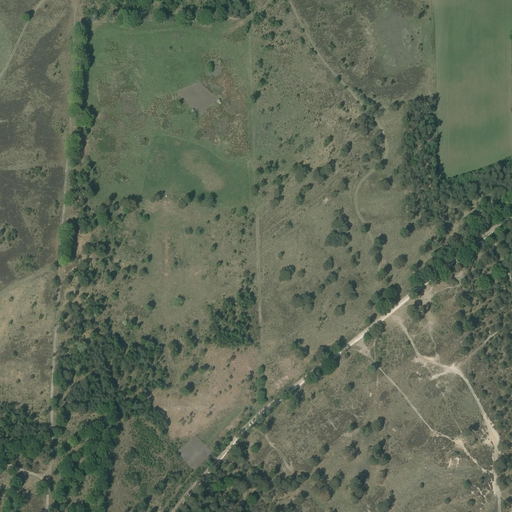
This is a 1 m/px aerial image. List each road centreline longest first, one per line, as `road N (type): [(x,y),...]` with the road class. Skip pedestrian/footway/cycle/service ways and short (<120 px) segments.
road 1 (track): [(173,511),(258,412),(511,214)]
road 2 (track): [(380,320),(379,260),(354,191),(383,157),(383,136),(286,0)]
